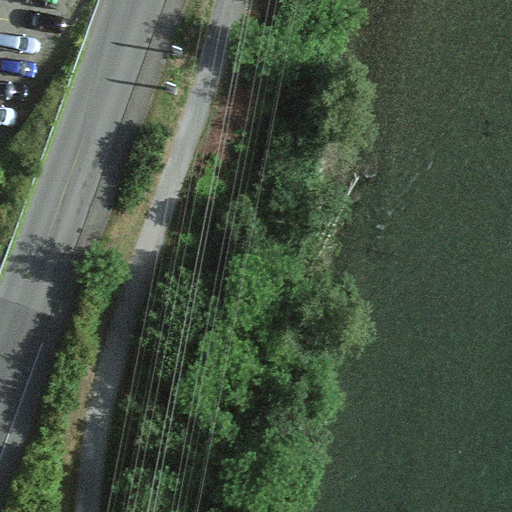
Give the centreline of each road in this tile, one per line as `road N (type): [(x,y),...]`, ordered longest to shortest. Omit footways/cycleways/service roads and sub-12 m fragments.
road 1 (track): [(235,0),(108,377),(89,511)]
road 2 (residential): [(0,375),(141,0)]
